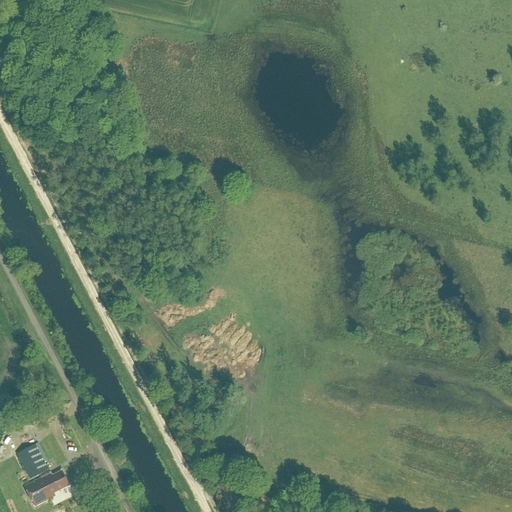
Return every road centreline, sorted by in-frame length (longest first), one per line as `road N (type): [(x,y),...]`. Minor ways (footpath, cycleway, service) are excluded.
road 1 (track): [(208,511),(0,111)]
road 2 (unclassified): [(128,511),(0,256)]
